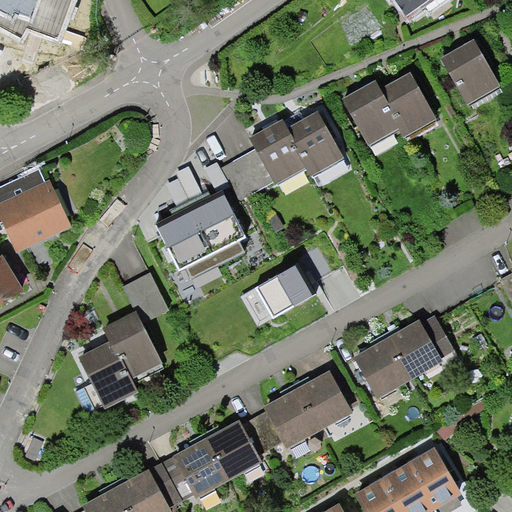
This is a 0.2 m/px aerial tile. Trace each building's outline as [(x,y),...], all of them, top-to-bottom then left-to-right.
[(0,0),(0,31),(22,44),(29,32),(61,44),(76,0),(0,0)] [(394,0),(405,16),(427,0),(394,0)] [(496,96),(466,43),(436,60),(467,113),(496,96)] [(437,126),(406,73),(377,90),(407,143),(437,126)] [(400,132),(370,79),(340,96),(371,149),(400,132)] [(339,161),(309,108),(279,125),(309,178),(339,161)] [(305,171),(275,118),(245,135),(253,149),(272,182),(275,187),(305,171)] [(272,182),(253,149),(219,167),(237,201),(272,182)] [(63,225),(43,181),(0,201),(0,228),(10,250),(63,225)] [(222,234),(202,190),(176,202),(178,206),(156,216),(181,268),(217,251),(212,239),(222,234)] [(0,304),(21,292),(0,257),(0,304)] [(511,302),(511,270),(499,277),(511,302)] [(117,286),(135,323),(169,308),(149,271),(117,286)] [(135,323),(129,312),(99,329),(106,340),(130,382),(159,365),(135,323)] [(401,382),(438,363),(417,323),(380,342),(401,382)] [(130,382),(106,340),(76,357),(107,410),(136,393),(130,382)] [(364,401),(401,382),(380,342),(343,361),(364,401)] [(311,431),(348,412),(327,372),(290,391),(311,431)] [(274,450),(311,431),(290,391),(253,410),(274,450)] [(221,480),(258,460),(237,420),(200,439),(221,480)] [(184,499),(221,480),(200,439),(163,458),(184,499)] [(431,508),(459,491),(434,448),(406,465),(431,508)] [(395,511),(423,511),(431,508),(406,465),(378,481),(395,511)] [(119,511),(162,511),(166,510),(145,470),(108,489),(119,511)] [(357,511),(395,511),(378,481),(350,498),(357,511)] [(72,511),(119,511),(108,489),(71,508),(72,511)]
